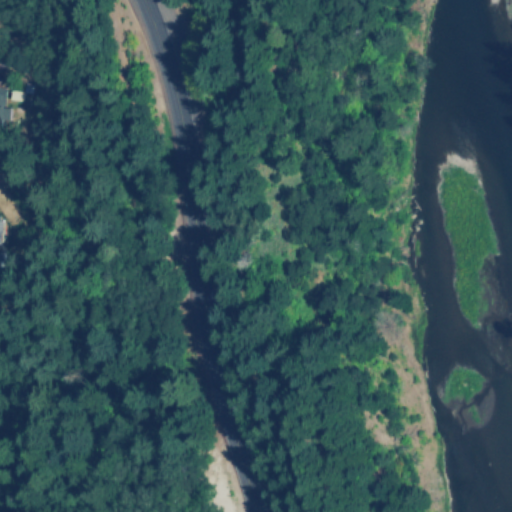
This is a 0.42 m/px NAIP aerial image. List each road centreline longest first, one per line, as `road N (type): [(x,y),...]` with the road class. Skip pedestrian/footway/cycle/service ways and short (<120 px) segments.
road 1 (tertiary): [(137,0),(195,310)]
road 2 (tertiary): [(195,310),(263,511)]
